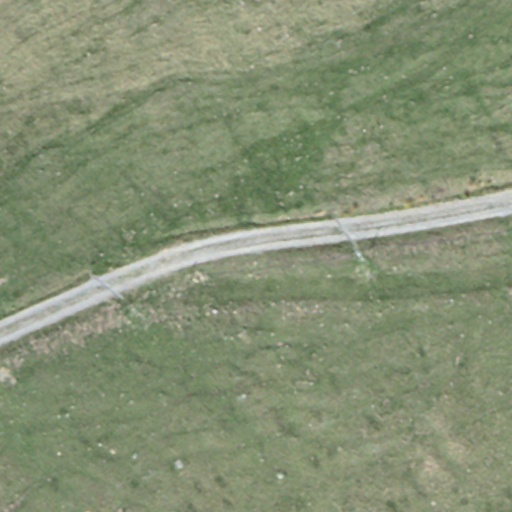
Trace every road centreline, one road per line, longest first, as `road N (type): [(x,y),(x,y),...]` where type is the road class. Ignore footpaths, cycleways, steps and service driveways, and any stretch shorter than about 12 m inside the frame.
road 1 (track): [(511,196),(260,241),(125,279)]
road 2 (track): [(125,279),(0,333)]
